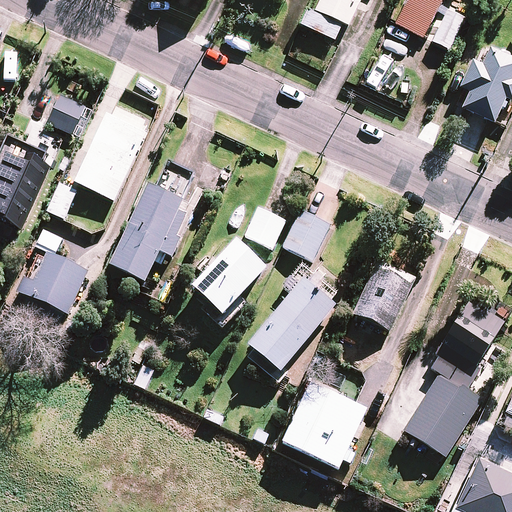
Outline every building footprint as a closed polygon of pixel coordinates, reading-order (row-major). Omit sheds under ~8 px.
[(360,0),(322,0),(315,15),(310,13),(303,27),(335,42),(343,25),(348,27),(360,0)] [(444,0),(472,0),(474,1),(474,0),(409,0),(396,26),(423,41),(444,0)] [(449,52),(461,27),(446,19),(433,44),(449,52)] [(511,93),(511,56),(493,48),(486,64),(476,60),(463,89),(473,93),(465,110),(498,124),(511,93)] [(86,110),(60,98),(48,126),(73,137),(86,110)] [(146,137),(108,119),(76,185),(114,203),(146,137)] [(17,150),(11,161),(0,156),(0,216),(1,217),(0,220),(0,221),(20,231),(51,166),(17,150)] [(146,285),(155,265),(162,268),(167,258),(173,261),(183,241),(180,240),(193,211),(187,208),(197,188),(190,185),(192,179),(168,167),(156,191),(150,188),(112,268),(146,285)] [(76,193),(61,186),(49,214),(65,221),(76,193)] [(286,224),(259,211),(246,238),(273,251),(286,224)] [(329,227),(301,213),(284,249),(312,262),(329,227)] [(62,241),(44,233),(37,248),(54,256),(62,241)] [(194,289),(201,295),(196,300),(204,308),(200,312),(222,332),(248,305),(241,299),(267,271),(237,243),(219,263),(213,257),(199,272),(205,277),(194,289)] [(49,258),(43,270),(34,266),(28,279),(25,278),(18,295),(69,319),(88,276),(49,258)] [(415,279),(379,262),(354,316),(357,318),(350,331),(371,341),(377,327),(390,333),(415,279)] [(247,358),(281,385),(291,374),(286,370),(335,308),(331,304),(339,294),(323,281),(329,273),(321,266),(314,274),(304,266),(285,289),(292,295),(250,347),(253,350),(247,358)] [(504,325),(469,304),(454,329),(488,350),(504,325)] [(405,342),(390,334),(357,401),(373,408),(405,342)] [(481,361),(445,339),(434,356),(439,359),(431,372),(439,377),(404,432),(445,458),(482,399),(469,390),(480,372),(476,369),(481,361)] [(155,370),(144,365),(134,387),(146,392),(155,370)] [(367,408),(312,381),(283,440),(338,467),(367,408)] [(228,417),(207,407),(201,421),(222,431),(228,417)] [(511,511),(511,474),(479,460),(455,511),(511,511)]
